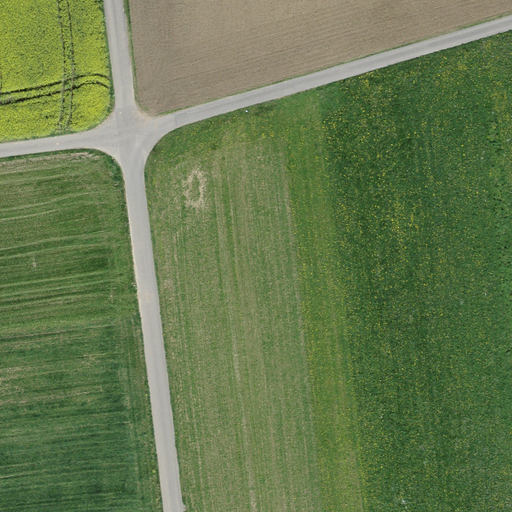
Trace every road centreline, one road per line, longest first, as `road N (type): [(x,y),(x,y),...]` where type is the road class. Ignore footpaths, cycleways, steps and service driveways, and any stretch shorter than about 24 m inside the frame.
road 1 (unclassified): [(511,22),(132,133)]
road 2 (residential): [(175,511),(132,133)]
road 3 (track): [(132,133),(0,157)]
road 4 (unclassified): [(117,0),(132,133)]
